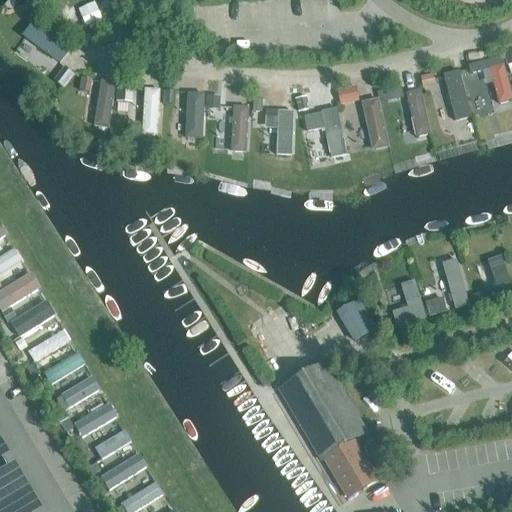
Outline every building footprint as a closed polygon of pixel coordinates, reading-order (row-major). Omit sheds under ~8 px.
[(68,0),(75,30),(100,24),(94,0),(68,0)] [(60,66),(70,53),(41,30),(31,43),(60,66)] [(507,67),(511,65),(511,44),(501,48),(507,67)] [(470,76),(490,71),(499,106),(511,102),(511,91),(502,57),(468,66),(470,76)] [(75,76),(65,67),(54,82),(64,90),(75,76)] [(462,73),(447,78),(462,125),(477,120),(462,73)] [(423,90),(436,86),(433,75),(420,78),(423,90)] [(81,79),(79,92),(90,93),(93,80),(81,79)] [(117,85),(116,103),(133,104),(134,86),(117,85)] [(337,91),(341,107),(359,103),(356,87),(337,91)] [(392,101),(404,99),(401,88),(389,90),(392,101)] [(162,134),(163,92),(146,91),(145,134),(162,134)] [(163,104),(175,105),(176,93),(164,92),(163,104)] [(428,93),(412,95),(416,139),(432,137),(428,93)] [(207,111),(220,112),(221,98),(208,97),(207,111)] [(298,113),(309,110),(306,97),(295,99),(298,113)] [(262,113),(263,100),(254,100),(254,113),(262,113)] [(373,153),(391,150),(385,100),(367,103),(373,153)] [(250,154),(252,109),(236,108),(235,153),(250,154)] [(331,159),(347,156),(338,109),(321,112),(322,114),(305,118),(308,134),(325,130),(331,159)] [(293,157),(294,113),(266,112),(265,130),(278,130),(277,156),(293,157)] [(511,278),(505,258),(491,262),(503,299),(511,295),(511,278)] [(461,262),(446,266),(458,313),(474,309),(461,262)] [(397,329),(427,320),(415,281),(400,286),(407,309),(392,314),(397,329)] [(471,297),(474,305),(491,300),(488,291),(471,297)] [(425,304),(429,318),(447,313),(443,299),(425,304)] [(357,304),(338,316),(355,343),(374,331),(357,304)] [(8,310),(6,312),(1,315),(8,325),(12,322),(14,321),(8,310)] [(68,332),(30,353),(37,366),(75,344),(68,332)] [(28,348),(22,340),(14,345),(20,353),(28,348)] [(48,373),(54,386),(89,369),(83,356),(48,373)] [(33,380),(41,375),(34,364),(26,369),(33,380)] [(325,367),(280,394),(281,395),(284,394),(324,461),(321,462),(322,464),(325,463),(346,497),(360,489),(363,493),(379,485),(354,444),(367,436),(325,367)] [(65,413),(59,403),(50,409),(56,418),(65,413)] [(84,441),(121,421),(113,406),(76,427),(84,441)] [(74,429),(67,417),(59,422),(66,434),(74,429)] [(105,463),(135,446),(129,434),(98,451),(105,463)] [(73,444),(80,455),(87,451),(81,440),(73,444)] [(98,484),(108,498),(150,469),(141,455),(98,484)] [(90,478),(100,472),(96,465),(86,470),(90,478)] [(121,505),(124,511),(141,511),(167,500),(161,486),(121,505)]
